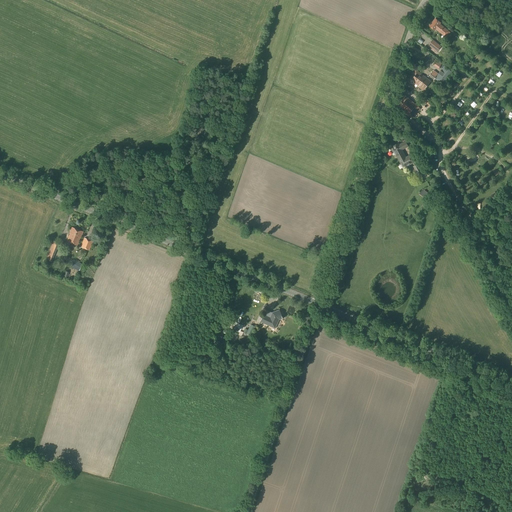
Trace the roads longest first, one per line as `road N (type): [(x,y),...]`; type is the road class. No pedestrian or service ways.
road 1 (secondary): [(316,304),(0,173)]
road 2 (tertiary): [(316,304),(426,0)]
road 3 (track): [(386,103),(511,326)]
road 4 (unclassified): [(245,511),(316,304)]
road 5 (secondary): [(511,382),(316,304)]
